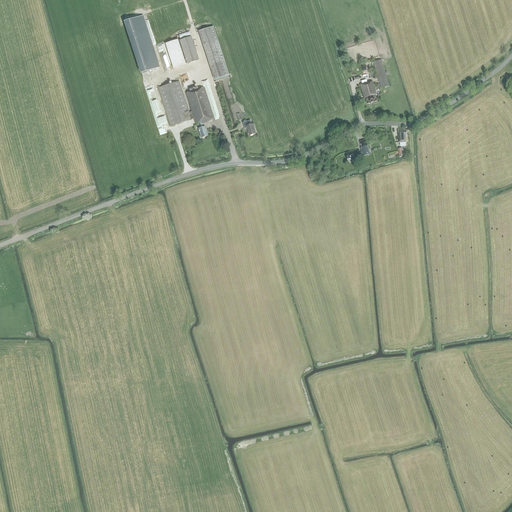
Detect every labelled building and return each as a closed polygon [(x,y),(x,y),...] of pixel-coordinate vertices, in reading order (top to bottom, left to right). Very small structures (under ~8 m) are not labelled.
[(160,68),(143,16),(123,22),(140,74),(160,68)] [(215,80),(229,76),(213,27),(199,32),(215,80)] [(190,36),(189,31),(178,35),(180,40),(190,36)] [(185,64),(187,64),(199,61),(192,37),(180,40),(186,60),(184,60),(178,40),(166,44),(173,68),(186,65),(185,64)] [(389,86),(381,60),(373,62),(381,89),(389,86)] [(201,139),(208,137),(205,127),(204,127),(203,124),(209,122),(208,121),(214,119),(204,88),(186,93),(192,112),(189,113),(179,81),(158,88),(170,127),(194,119),(196,126),(198,126),(199,129),(198,129),(201,139)] [(367,105),(377,102),(375,95),(376,95),(372,82),(360,86),(364,99),(365,98),(367,105)] [(160,117),(157,118),(157,115),(155,116),(157,127),(164,126),(163,118),(160,119),(160,117)] [(255,129),(253,124),(251,125),(250,121),(242,123),(244,129),(247,129),(249,136),(256,134),(254,129),(255,129)] [(404,131),(404,130),(398,130),(399,143),(400,145),(401,146),(405,146),(405,145),(405,142),(406,142),(405,136),(407,136),(406,131),(404,131)] [(359,153),(359,152),(358,150),(345,154),(347,160),(352,158),(353,159),(360,157),(360,156),(362,155),(362,157),(370,155),(365,140),(359,141),(360,147),(361,152),(359,153)]
